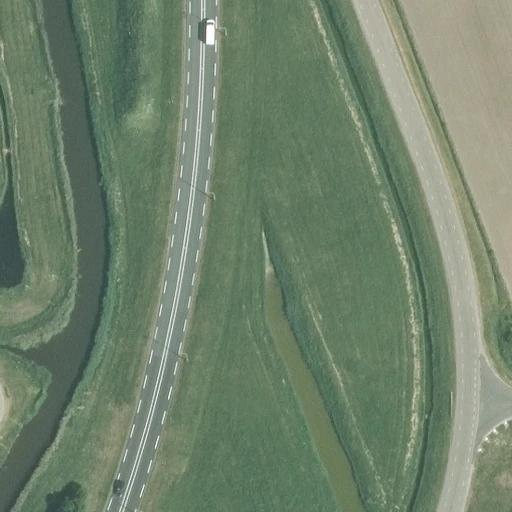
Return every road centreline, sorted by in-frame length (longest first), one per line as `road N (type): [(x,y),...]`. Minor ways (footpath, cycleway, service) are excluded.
road 1 (primary): [(121,511),(174,309),(200,89),(201,0)]
road 2 (unclassified): [(467,402),(450,242),(364,0)]
